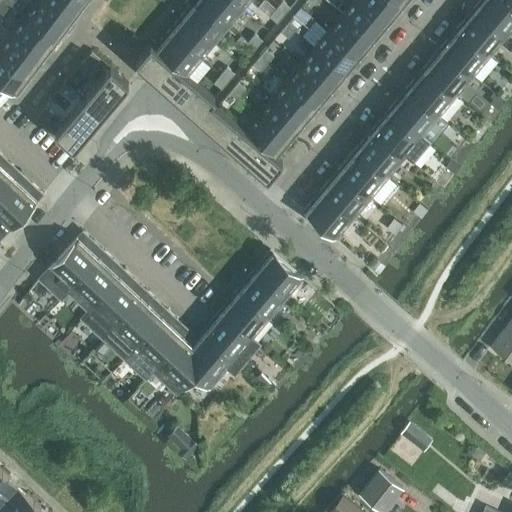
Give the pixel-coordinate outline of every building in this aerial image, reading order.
[(0,0),(0,11),(5,16),(13,6),(11,5),(4,0),(0,0)] [(39,0),(35,0),(24,15),(58,41),(59,39),(57,38),(62,31),(64,33),(71,23),(39,0)] [(75,0),(39,0),(71,23),(72,22),(70,21),(75,14),(77,15),(84,6),(75,0)] [(188,11),(184,15),(215,42),(229,25),(199,0),(196,0),(196,1),(195,0),(194,0),(186,9),(188,11)] [(199,0),(229,25),(243,8),(233,0),(199,0)] [(233,0),(243,8),(250,0),(233,0)] [(282,0),(276,8),(284,15),(290,7),(282,0)] [(360,0),(352,0),(342,13),(375,40),(376,39),(374,38),(380,31),(381,32),(389,24),(360,0)] [(394,0),(360,0),(389,24),(389,22),(388,21),(393,15),(395,16),(402,7),(394,0)] [(479,0),(474,7),(507,34),(511,28),(511,3),(507,0),(479,0)] [(464,19),(457,27),(490,54),(507,34),(474,7),(473,8),(475,9),(466,20),(464,19)] [(284,15),(276,8),(269,16),(277,22),(284,15)] [(342,13),(328,30),(361,57),(362,56),(360,54),(366,48),(367,49),(375,40),(342,13)] [(24,15),(11,32),(45,58),(46,57),(44,55),(49,49),(51,50),(58,41),(24,15)] [(174,27),(170,32),(201,58),(215,42),(184,15),(182,17),(181,16),(172,26),(174,27)] [(294,15),(287,23),(295,30),(301,22),(294,15)] [(295,30),(287,23),(280,31),(288,37),(295,30)] [(447,39),(440,47),(473,74),(490,54),(457,27),(456,28),(458,29),(449,40),(447,39)] [(328,30),(314,46),(347,73),(348,72),(346,71),(352,64),(353,66),(361,57),(328,30)] [(11,32),(0,46),(0,51),(30,74),(36,66),(38,67),(45,58),(11,32)] [(157,48),(155,46),(155,47),(188,75),(189,74),(201,58),(170,32),(168,34),(167,32),(158,42),(160,44),(157,48)] [(255,33),(248,41),(256,48),(262,40),(255,33)] [(256,48),(248,41),(241,49),(249,55),(256,48)] [(135,61),(178,99),(199,117),(202,120),(204,121),(223,138),(267,177),(282,160),(245,129),(237,122),(218,106),(215,103),(212,100),(215,97),(195,79),(189,74),(188,75),(155,47),(155,46),(150,43),(135,61)] [(314,46),(300,63),(333,90),(334,89),(332,87),(338,81),(339,82),(347,73),(314,46)] [(430,59),(423,67),(456,95),(473,74),(440,47),(439,48),(441,50),(432,60),(430,59)] [(266,48),(259,56),(267,63),(274,55),(266,48)] [(30,74),(0,51),(0,79),(17,95),(26,83),(24,82),(30,74)] [(85,59),(93,66),(100,58),(92,51),(85,59)] [(267,63),(259,56),(253,64),(260,71),(267,63)] [(300,63),(287,79),(319,106),(320,105),(318,104),(324,97),(325,99),(333,90),(300,63)] [(55,131),(73,148),(128,82),(110,66),(55,131)] [(227,66),(220,74),(228,81),(235,73),(227,66)] [(413,79),(406,87),(439,115),(456,95),(423,67),(422,69),(424,70),(415,80),(413,79)] [(228,81),(220,74),(214,82),(221,88),(228,81)] [(287,79),(273,96),(305,123),(306,122),(304,121),(310,114),(311,115),(319,106),(287,79)] [(238,81),(231,89),(239,96),(246,88),(238,81)] [(396,99),(389,108),(422,135),(439,115),(406,87),(405,89),(407,90),(398,101),(396,99)] [(239,96),(231,89),(225,97),(233,104),(239,96)] [(273,96),(259,112),(291,139),(292,138),(290,137),(296,130),(298,132),(305,123),(273,96)] [(39,114),(46,121),(53,113),(45,106),(39,114)] [(379,120),(372,128),(405,155),(422,135),(389,108),(388,109),(390,110),(381,121),(379,120)] [(259,112),(245,129),(282,160),(282,159),(276,154),(282,147),(284,148),(291,139),(259,112)] [(362,140),(355,148),(388,176),(405,155),(372,128),(371,129),(373,131),(364,141),(362,140)] [(345,160),(338,168),(371,196),(388,176),(355,148),(354,150),(356,151),(347,161),(345,160)] [(0,194),(21,172),(17,168),(15,170),(6,161),(7,159),(0,152),(0,194)] [(448,163),(446,166),(446,167),(454,172),(455,173),(456,173),(460,167),(459,167),(459,166),(450,160),(448,163)] [(328,180),(321,189),(354,216),(371,196),(338,168),(337,170),(339,171),(330,182),(328,180)] [(21,172),(0,194),(0,238),(43,193),(38,188),(37,190),(27,180),(28,179),(21,172)] [(354,216),(321,189),(320,190),(322,191),(313,202),(311,201),(304,210),(336,237),(354,216)] [(394,217),(386,227),(394,233),(402,223),(394,217)] [(39,278),(61,298),(105,251),(104,250),(102,251),(92,242),(94,240),(83,231),(39,278)] [(254,269),(253,270),(285,297),(303,277),(270,249),(263,258),(264,260),(255,270),(254,269)] [(81,317),(82,318),(126,271),(125,270),(123,271),(113,262),(115,260),(105,251),(61,298),(61,299),(68,291),(88,310),(81,317)] [(237,289),(236,290),(268,318),(285,297),(253,270),(246,279),(247,280),(238,290),(237,289)] [(82,318),(103,337),(147,290),(146,289),(144,291),(135,281),(136,280),(126,271),(82,318)] [(103,337),(124,357),(168,310),(167,309),(166,310),(156,301),(157,300),(147,290),(103,337)] [(220,309),(219,310),(259,344),(260,344),(252,337),(268,318),(236,290),(229,299),(230,300),(221,311),(220,309)] [(124,357),(145,377),(188,331),(177,321),(178,319),(168,310),(124,357)] [(213,320),(203,332),(242,365),(259,344),(219,310),(212,319),(213,320)] [(511,317),(492,344),(511,359),(511,317)] [(188,331),(145,377),(146,378),(153,370),(177,393),(195,375),(193,353),(197,348),(185,337),(189,332),(188,331)] [(207,337),(197,348),(193,353),(195,375),(210,387),(234,359),(241,365),(242,365),(203,332),(202,333),(207,337)] [(268,377),(263,383),(271,390),(276,384),(268,377)] [(409,422),(402,432),(422,448),(430,438),(409,422)] [(477,446),(471,454),(478,459),(484,451),(477,446)] [(0,470),(0,502),(14,487),(5,479),(9,475),(2,468),(0,470)] [(396,496),(372,477),(360,493),(383,511),(396,496)] [(0,502),(0,511),(20,511),(34,498),(27,492),(23,495),(14,487),(0,502)] [(363,511),(342,495),(329,511),(330,511),(363,511)] [(20,511),(40,511),(37,508),(41,505),(34,498),(20,511)]
